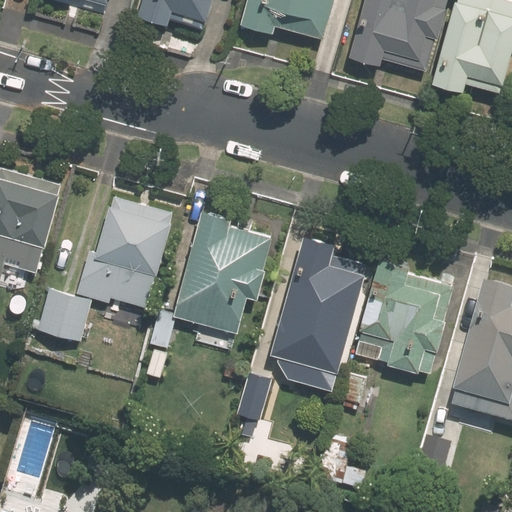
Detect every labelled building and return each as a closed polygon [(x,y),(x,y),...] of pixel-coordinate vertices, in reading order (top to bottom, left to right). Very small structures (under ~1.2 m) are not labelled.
[(143,0),(138,17),(168,26),(170,20),(201,30),(204,21),(206,21),(212,0),(143,0)] [(248,0),(242,23),(274,32),(276,22),(324,35),(334,0),(248,0)] [(368,0),(352,56),(378,64),(381,57),(424,70),(434,37),(437,38),(448,0),(368,0)] [(511,1),(506,0),(459,0),(459,2),(456,1),(433,83),(463,91),(465,83),(498,92),(500,83),(503,84),(511,50),(511,1)] [(0,278),(1,279),(7,258),(38,267),(45,240),(48,241),(62,189),(58,187),(61,179),(1,163),(0,167),(0,278)] [(175,207),(116,191),(102,245),(92,243),(80,287),(111,296),(112,292),(147,302),(156,266),(161,268),(176,215),(173,214),(175,207)] [(238,213),(210,205),(181,312),(243,329),(253,292),(265,296),(274,264),(271,263),(280,233),(236,221),(238,213)] [(338,238),(308,229),(280,325),(282,326),(278,339),(338,356),(342,344),(344,344),(349,327),(352,328),(369,270),(365,269),(368,259),(335,249),(338,238)] [(418,260),(389,252),(365,337),(366,337),(362,350),(426,368),(426,364),(436,368),(442,346),(444,347),(453,315),(449,314),(459,280),(416,268),(418,260)] [(54,284),(44,324),(84,336),(95,296),(54,284)] [(511,301),(511,296),(484,288),(453,398),(511,414),(511,307),(511,301)] [(179,316),(162,311),(155,339),(172,343),(179,316)] [(171,351),(157,347),(150,370),(165,374),(171,351)] [(227,372),(241,376),(246,359),(232,355),(227,372)] [(276,374),(254,369),(244,403),(266,410),(276,374)] [(372,375),(355,370),(347,401),(364,406),(372,375)] [(359,440),(332,432),(322,471),(366,484),(370,469),(352,464),(359,440)] [(451,439),(432,434),(424,465),(442,470),(451,439)]
